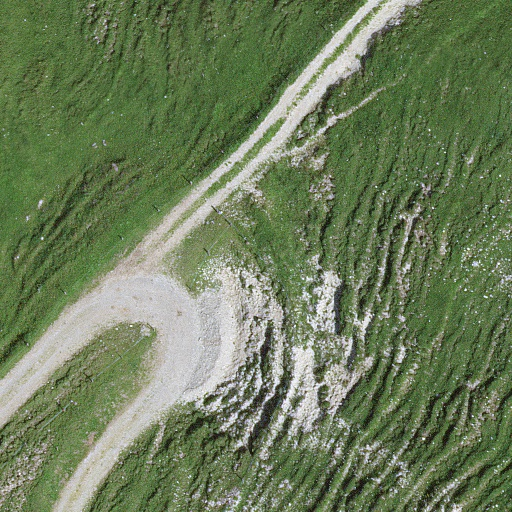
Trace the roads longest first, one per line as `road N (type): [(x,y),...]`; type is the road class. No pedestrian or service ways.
road 1 (track): [(68,511),(90,471),(176,368),(180,326),(151,298),(109,302),(0,406)]
road 2 (track): [(129,296),(161,243),(390,0)]
